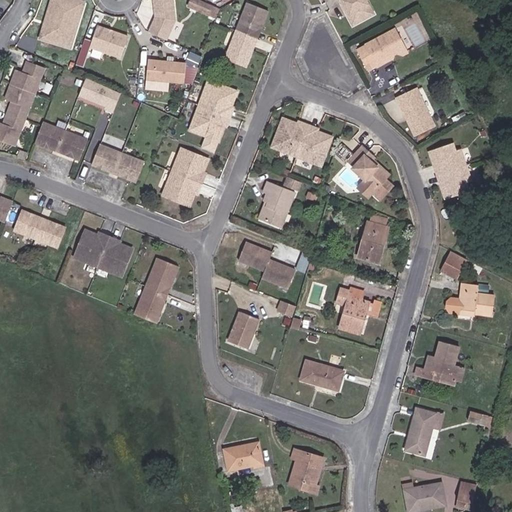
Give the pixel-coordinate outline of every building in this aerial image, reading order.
[(82,20),(88,2),(82,0),(54,0),(52,9),(59,12),(57,19),(52,17),(50,24),(47,23),(42,36),(72,47),(77,33),(72,32),(77,18),(82,20)] [(153,0),(155,17),(148,32),(167,40),(175,21),(173,0),(153,0)] [(213,6),(200,0),(189,0),(187,6),(209,15),(213,6)] [(263,26),(265,27),(272,9),(249,0),(226,58),(249,67),(256,50),(254,48),(258,38),(263,26)] [(341,0),(346,9),(349,8),(351,14),(349,15),(354,24),(369,17),(365,11),(370,4),(367,0),(341,0)] [(217,19),(220,9),(213,6),(209,15),(217,19)] [(57,19),(59,12),(52,9),(47,23),(50,24),(52,17),(57,19)] [(77,33),(82,20),(77,18),(72,32),(77,33)] [(130,39),(100,27),(91,48),(122,60),(130,39)] [(408,52),(396,29),(367,44),(368,47),(372,54),(378,66),(385,62),(384,59),(388,56),(392,58),(393,57),(394,53),(397,52),(404,54),(408,52)] [(363,59),(372,54),(368,47),(359,51),(363,59)] [(18,69),(13,83),(36,92),(46,67),(30,61),(26,72),(18,69)] [(186,64),(148,61),(146,80),(184,84),(186,64)] [(86,80),(78,98),(113,112),(120,94),(86,80)] [(209,80),(199,106),(225,115),(229,105),(233,106),(238,91),(209,80)] [(14,101),(10,112),(26,118),(36,92),(13,83),(7,99),(14,101)] [(434,125),(417,88),(398,97),(416,134),(434,125)] [(229,105),(225,115),(231,118),(235,108),(233,106),(229,105)] [(225,115),(199,106),(189,131),(219,141),(225,126),(222,125),(225,115)] [(26,118),(10,112),(6,124),(0,121),(0,138),(16,145),(26,118)] [(222,125),(225,126),(227,128),(231,118),(225,115),(222,125)] [(272,148),(297,157),(306,131),(296,128),(297,124),(282,119),(272,148)] [(296,128),(306,131),(308,126),(298,122),(297,124),(296,128)] [(44,124),(37,143),(55,150),(55,147),(60,149),(65,132),(44,124)] [(317,135),(318,132),(319,129),(308,126),(306,131),(317,135)] [(306,131),(297,157),(322,166),(333,137),(318,132),(317,135),(306,131)] [(65,132),(60,149),(63,150),(62,152),(80,159),(87,140),(65,132)] [(437,163),(444,183),(441,183),(446,199),(471,191),(468,181),(473,179),(462,148),(457,150),(454,142),(430,150),(435,164),(437,163)] [(101,145),(93,165),(111,172),(113,170),(117,172),(124,155),(101,145)] [(206,176),(208,172),(212,159),(184,147),(164,196),(193,207),(198,194),(200,190),(203,191),(209,177),(206,176)] [(366,180),(365,181),(375,191),(373,193),(380,200),(394,185),(377,169),(378,167),(365,156),(369,151),(363,147),(350,162),(356,166),(353,169),(366,180)] [(17,157),(26,160),(29,153),(20,149),(17,157)] [(124,155),(117,172),(120,174),(120,175),(138,183),(146,164),(124,155)] [(444,183),(437,163),(435,164),(441,183),(444,183)] [(302,182),(289,177),(286,186),(298,190),(302,182)] [(262,218),(279,225),(286,207),(289,209),(295,191),(268,181),(264,191),(267,193),(265,199),(268,201),(262,218)] [(375,191),(365,181),(359,188),(370,197),(373,193),(375,191)] [(0,218),(6,221),(14,201),(4,198),(2,202),(0,200),(0,218)] [(286,207),(279,225),(282,226),(289,209),(286,207)] [(15,230),(37,239),(44,221),(40,220),(40,217),(23,210),(15,230)] [(371,215),(369,222),(385,226),(387,219),(371,215)] [(44,221),(37,239),(58,248),(66,228),(48,220),(48,223),(44,221)] [(385,226),(369,222),(360,258),(380,263),(384,248),(382,247),(386,227),(385,226)] [(99,267),(110,237),(102,234),(101,236),(98,235),(86,230),(75,257),(99,267)] [(117,240),(110,237),(99,267),(122,276),(133,249),(120,244),(117,243),(117,240)] [(239,261),(265,271),(271,259),(273,252),(247,242),(239,261)] [(467,259),(455,253),(452,252),(443,270),(457,278),(467,259)] [(157,257),(136,314),(157,322),(179,266),(157,257)] [(271,259),(265,271),(263,277),(289,288),(296,269),(271,259)] [(450,314),(459,315),(460,309),(475,311),(474,317),(492,319),(495,296),(478,294),(479,285),(462,283),(460,299),(452,298),(447,302),(446,309),(450,314)] [(480,290),(489,291),(490,284),(480,283),(480,290)] [(340,328),(360,334),(369,302),(350,297),(352,291),(341,288),(337,304),(346,307),(340,328)] [(294,316),(297,306),(283,301),(280,310),(294,316)] [(229,341),(249,349),(260,319),(241,312),(229,341)] [(303,327),(308,329),(311,317),(305,316),(303,327)] [(293,320),(291,328),(300,330),(302,322),(293,320)] [(434,363),(427,362),(425,369),(417,367),(415,375),(455,386),(456,380),(462,381),(465,368),(455,365),(460,347),(440,341),(436,357),(434,363)] [(429,355),(427,362),(434,363),(436,357),(429,355)] [(301,380),(339,390),(344,371),(306,361),(301,380)] [(417,419),(414,418),(406,450),(426,456),(434,425),(436,413),(419,409),(417,419)] [(483,414),(471,411),(468,421),(481,424),(483,414)] [(436,413),(434,425),(441,427),(444,415),(436,413)] [(490,427),(493,417),(483,414),(481,424),(490,427)] [(436,445),(441,429),(434,427),(430,443),(436,445)] [(264,466),(259,442),(224,449),(228,471),(255,465),(255,467),(264,466)] [(289,485),(311,491),(313,486),(316,487),(324,458),(295,449),(292,458),(297,459),(289,485)] [(476,493),(478,485),(461,481),(460,489),(476,493)] [(442,482),(414,488),(404,489),(408,511),(413,511),(427,510),(426,506),(446,502),(442,482)] [(458,500),(474,504),(476,493),(460,489),(458,500)]
